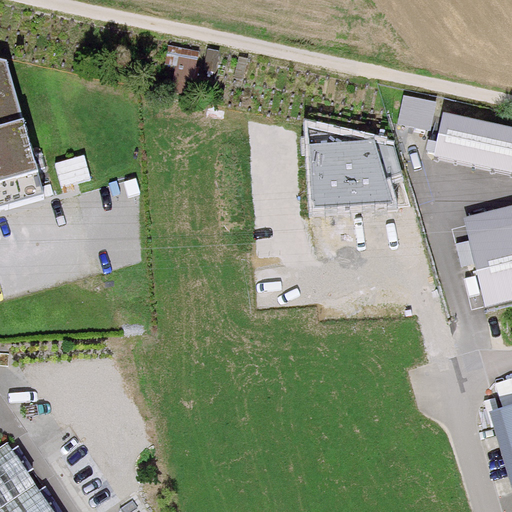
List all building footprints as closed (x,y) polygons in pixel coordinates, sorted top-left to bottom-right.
[(0,213),(46,198),(9,75),(0,72),(0,213)] [(438,103),(404,96),(398,126),(412,128),(432,132),(438,103)] [(511,130),(445,116),(435,161),(511,177),(511,130)] [(377,151),(311,154),(314,216),(357,212),(394,209),(388,186),(402,182),(394,156),(377,151)] [(64,166),(71,194),(97,188),(90,160),(64,166)] [(511,207),(464,219),(486,308),(511,301),(511,207)] [(511,408),(490,415),(511,485),(511,408)] [(52,511),(7,446),(0,450),(0,511),(52,511)]
